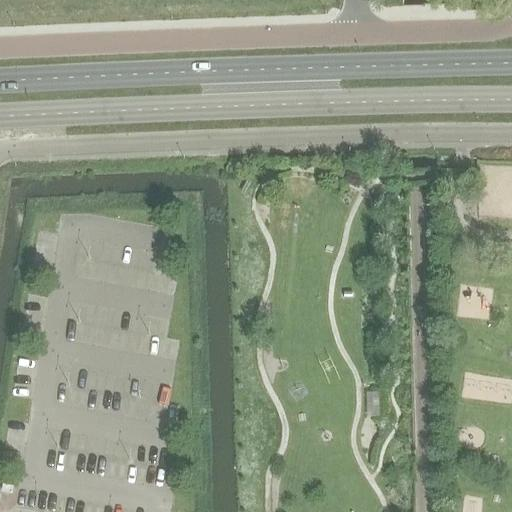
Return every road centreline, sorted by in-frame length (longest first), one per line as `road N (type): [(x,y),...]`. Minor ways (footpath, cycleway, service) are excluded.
road 1 (primary): [(511,64),(0,82)]
road 2 (primary): [(0,117),(511,100)]
road 3 (unclassified): [(0,148),(511,134)]
road 4 (residential): [(356,34),(0,47)]
road 5 (residential): [(511,28),(356,34)]
